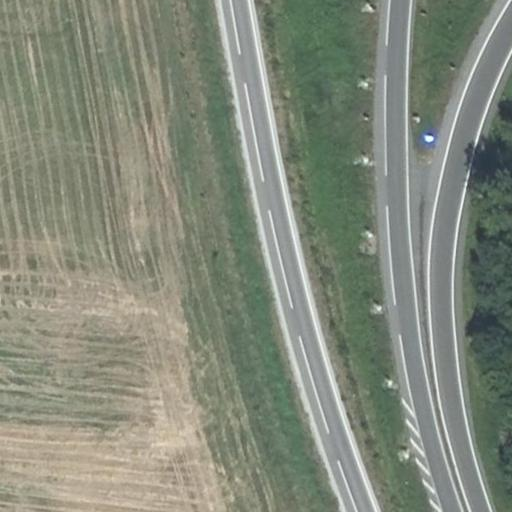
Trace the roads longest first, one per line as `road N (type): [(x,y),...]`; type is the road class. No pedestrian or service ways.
road 1 (motorway): [(241,0),(289,246),(369,511)]
road 2 (motorway): [(405,0),(397,124),(404,297),(452,511)]
road 3 (motorway): [(481,511),(450,400),(440,296),(462,144),(511,30)]
